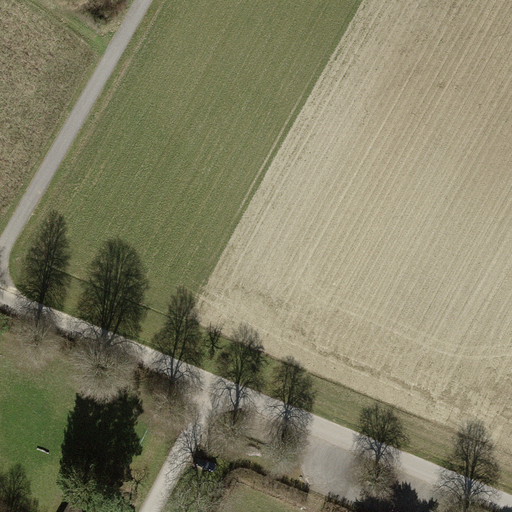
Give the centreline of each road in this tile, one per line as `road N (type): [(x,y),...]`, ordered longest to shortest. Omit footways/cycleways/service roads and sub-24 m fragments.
road 1 (track): [(511,506),(0,296)]
road 2 (track): [(0,254),(144,0)]
road 3 (unknown): [(210,385),(149,511)]
